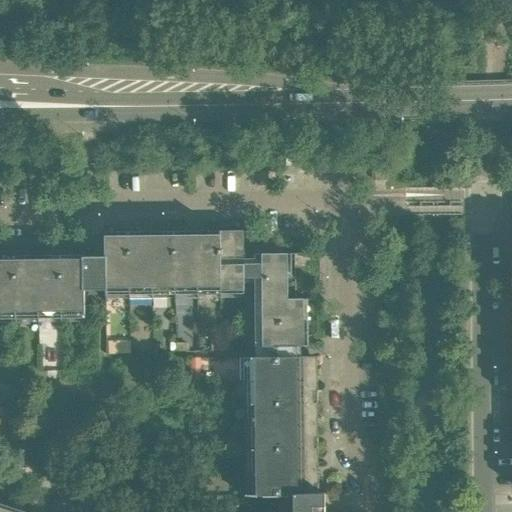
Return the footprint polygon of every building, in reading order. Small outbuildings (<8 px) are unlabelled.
[(73,22),(74,34),(125,30),(123,5),(92,7),(93,21),(73,22)] [(286,154),(286,165),(301,165),(301,153),(286,154)] [(375,171),(375,181),(387,181),(387,171),(375,171)] [(49,255),(38,255),(26,255),(26,252),(3,252),(3,256),(0,255),(0,318),(85,318),(85,290),(97,290),(105,290),(105,295),(244,293),(245,347),(308,346),(308,299),(296,299),(295,253),(284,253),(284,245),(255,245),(255,258),(244,258),(244,230),(232,231),(232,227),(208,227),(208,231),(186,231),(186,227),(163,228),(163,231),(140,231),(140,228),(117,228),(117,232),(105,232),(105,256),(97,256),(84,257),(84,255),(72,255),(72,251),(49,251),(49,255)] [(221,350),(234,350),(234,339),(221,339),(221,350)] [(245,495),(279,495),(278,511),(324,511),(325,493),(318,493),(317,356),(244,357),(245,495)] [(193,383),(193,400),(207,399),(206,383),(193,383)]
